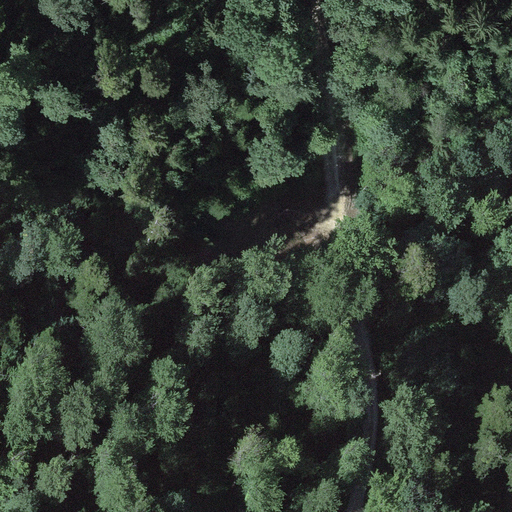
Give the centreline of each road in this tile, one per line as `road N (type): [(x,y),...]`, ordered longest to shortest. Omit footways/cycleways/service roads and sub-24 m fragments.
road 1 (track): [(352,511),(372,431),(340,274),(324,0)]
road 2 (track): [(340,274),(265,173),(216,79),(161,0)]
